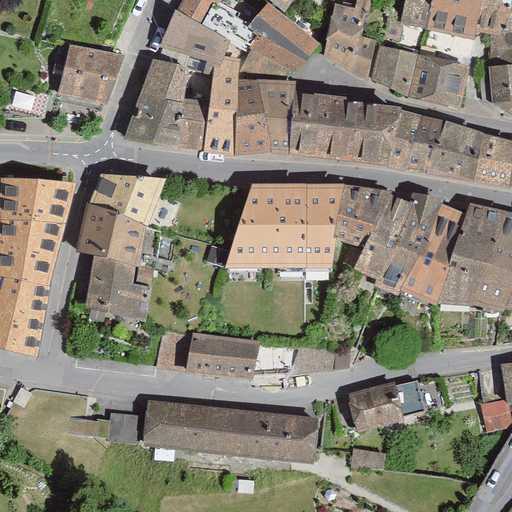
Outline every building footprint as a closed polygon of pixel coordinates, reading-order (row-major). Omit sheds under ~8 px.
[(511,192),(511,145),(509,145),(387,111),(337,104),(338,99),(291,94),(291,86),(283,85),(233,82),(235,61),(218,58),(218,43),(200,33),(214,5),(204,0),(181,0),(174,17),(165,12),(154,49),(207,65),(199,105),(176,103),(181,70),(146,58),(112,147),(282,159),(383,168),(420,178),(504,191),(511,192)] [(253,0),(259,5),(231,42),(245,54),(233,82),(283,85),(286,76),(312,51),(273,16),(286,0),(253,0)] [(335,4),(326,56),(366,79),(376,42),(362,39),(370,0),(357,0),(355,8),(335,4)] [(404,0),(399,21),(428,28),(434,0),(404,0)] [(475,28),(481,0),(434,0),(428,28),(473,39),(475,28)] [(511,10),(511,0),(481,0),(475,28),(487,31),(503,34),(511,10)] [(511,10),(503,34),(511,33),(511,10)] [(511,33),(503,34),(487,31),(492,103),(511,116),(511,33)] [(457,109),(467,65),(382,47),(373,81),(409,98),(457,109)] [(102,113),(116,62),(68,49),(54,100),(102,113)] [(43,118),(47,98),(11,90),(4,120),(43,118)] [(102,175),(91,205),(147,229),(166,180),(102,175)] [(72,187),(0,180),(0,219),(63,225),(72,187)] [(334,238),(347,183),(252,183),(226,268),(326,271),(334,238)] [(391,191),(347,183),(334,238),(364,247),(391,191)] [(412,200),(391,191),(364,247),(354,269),(378,279),(412,200)] [(413,196),(412,200),(378,279),(376,286),(401,296),(403,292),(440,204),(443,199),(413,196)] [(465,214),(440,204),(403,292),(434,305),(465,214)] [(91,205),(81,254),(95,258),(139,267),(147,229),(91,205)] [(469,205),(465,214),(434,305),(470,305),(504,213),(469,205)] [(511,284),(511,214),(504,213),(470,305),(503,312),(505,306),(511,284)] [(49,285),(63,225),(0,219),(0,276),(22,281),(49,285)] [(143,319),(150,270),(139,267),(95,258),(86,310),(143,319)] [(0,346),(5,348),(22,281),(0,276),(0,346)] [(49,285),(22,281),(5,348),(34,355),(49,285)] [(253,346),(156,334),(151,367),(249,379),(254,364),(287,364),(287,377),(349,371),(349,347),(291,351),(253,346)] [(477,407),(482,436),(511,430),(508,410),(511,409),(511,369),(493,371),(497,403),(477,407)] [(341,397),(350,433),(421,414),(412,379),(341,397)] [(138,418),(111,415),(108,442),(307,462),(312,416),(140,399),(138,418)] [(384,457),(352,451),(348,468),(380,475),(384,457)]
